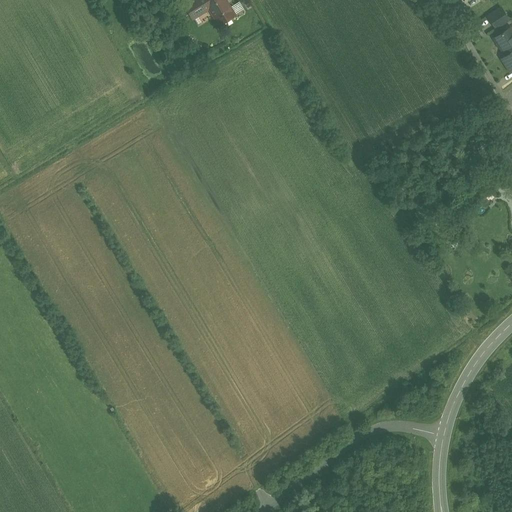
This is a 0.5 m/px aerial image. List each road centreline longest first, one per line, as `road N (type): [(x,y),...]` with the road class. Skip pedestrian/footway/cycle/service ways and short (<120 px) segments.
road 1 (unclassified): [(442,437),(407,427),(375,430),(263,511)]
road 2 (tertiary): [(511,322),(465,378),(442,437)]
road 3 (unclassified): [(442,0),(511,115)]
